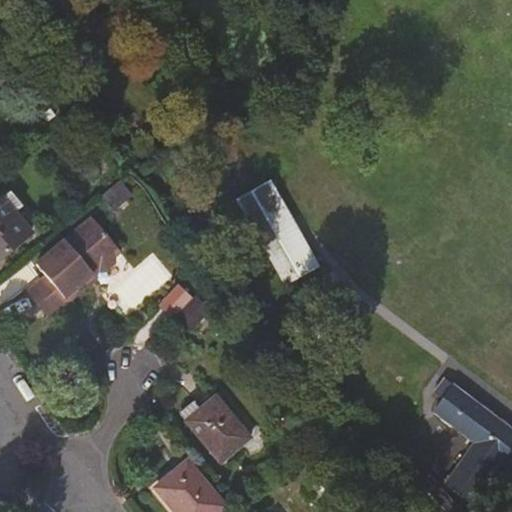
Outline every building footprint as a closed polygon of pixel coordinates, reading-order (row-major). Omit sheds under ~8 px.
[(227,186),(274,265),(304,248),(258,169),(227,186)] [(0,264),(32,236),(3,202),(0,204),(0,264)] [(141,238),(112,204),(57,251),(66,262),(85,285),(114,260),(119,256),(126,257),(135,249),(135,243),(141,238)] [(85,285),(66,262),(47,279),(70,305),(118,265),(119,256),(114,260),(85,285)] [(439,484),(463,505),(496,466),(511,479),(511,424),(459,380),(432,413),(471,445),(439,484)] [(233,418),(213,394),(185,417),(219,458),(247,434),(233,418)] [(394,424),(387,430),(415,460),(422,454),(394,424)] [(176,511),(225,511),(227,510),(190,464),(159,490),(176,511)]
